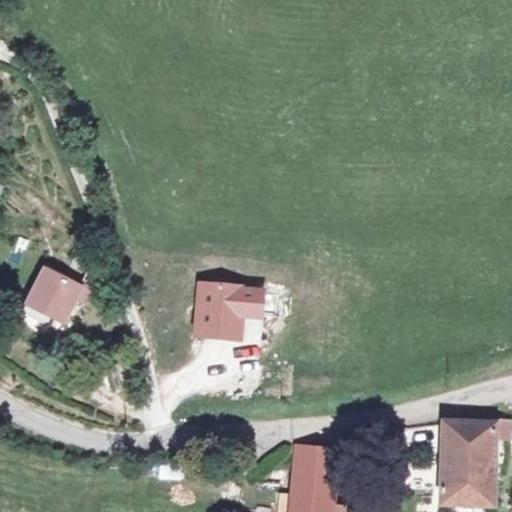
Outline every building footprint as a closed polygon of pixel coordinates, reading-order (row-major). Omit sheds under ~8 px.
[(84,289),(50,274),(35,307),(68,323),(84,289)] [(191,335),(244,340),(246,316),(265,318),(269,286),(197,278),(191,335)] [(291,364),(291,354),(258,355),(258,365),(291,364)] [(105,365),(112,395),(133,389),(125,360),(105,365)] [(460,421),(451,423),(441,505),(489,511),(490,511),(498,444),(507,445),(509,427),(460,421)] [(332,457),(292,454),(287,511),(327,511),(329,492),(332,457)] [(346,511),(348,494),(329,492),(327,511),(346,511)]
